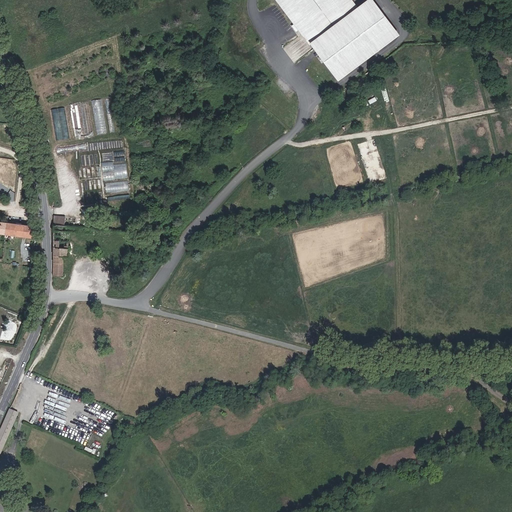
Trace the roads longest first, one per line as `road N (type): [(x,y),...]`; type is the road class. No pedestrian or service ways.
road 1 (unclassified): [(46,295),(121,303),(147,295),(192,229),(294,130)]
road 2 (primary): [(0,50),(37,167),(46,295)]
road 3 (primary): [(46,295),(0,411)]
